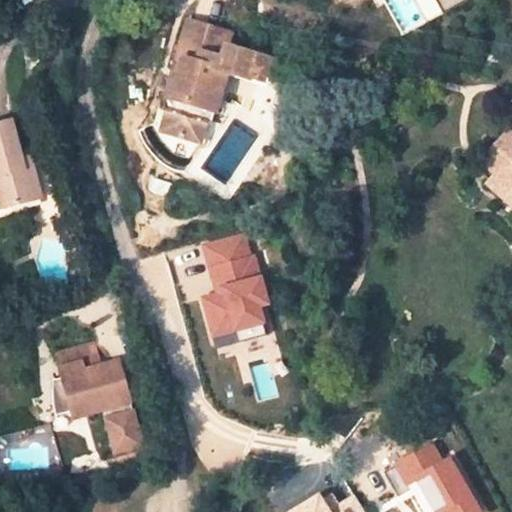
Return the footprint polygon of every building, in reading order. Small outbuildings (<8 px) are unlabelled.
[(383,0),(399,33),(471,0),(383,0)] [(182,58),(177,76),(171,75),(161,109),(166,110),(161,128),(165,135),(194,143),(201,139),(206,121),(210,123),(224,74),(257,83),(264,58),(223,47),(228,32),(187,19),(177,57),(182,58)] [(10,120),(0,122),(0,216),(5,216),(2,207),(40,196),(31,164),(23,166),(20,157),(10,120)] [(504,130),(479,159),(494,171),(485,181),(471,169),(448,195),(477,220),(495,199),(491,196),(496,190),(510,203),(511,200),(511,130),(509,133),(504,130)] [(23,166),(31,164),(30,155),(20,157),(23,166)] [(128,399),(117,359),(99,364),(93,341),(72,347),(76,362),(58,367),(60,376),(52,378),(51,383),(51,395),(53,412),(54,414),(70,410),(71,415),(101,407),(113,451),(140,444),(131,409),(126,411),(123,401),(128,399)] [(76,362),(72,347),(54,352),(58,367),(76,362)]
